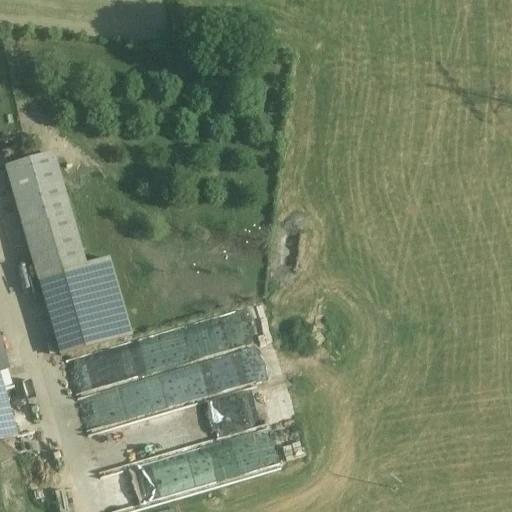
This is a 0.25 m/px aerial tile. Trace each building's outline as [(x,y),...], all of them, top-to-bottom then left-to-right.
[(25,148),(2,154),(5,166),(28,159),(25,148)] [(52,156),(6,170),(38,280),(84,267),(52,156)] [(107,261),(84,267),(38,280),(61,358),(130,338),(107,261)] [(104,511),(112,511),(272,463),(264,436),(271,434),(240,333),(228,337),(225,329),(211,334),(212,337),(203,340),(204,341),(188,346),(193,363),(68,401),(79,437),(143,417),(156,458),(94,477),(104,511)] [(0,385),(0,444),(16,440),(0,385)]
